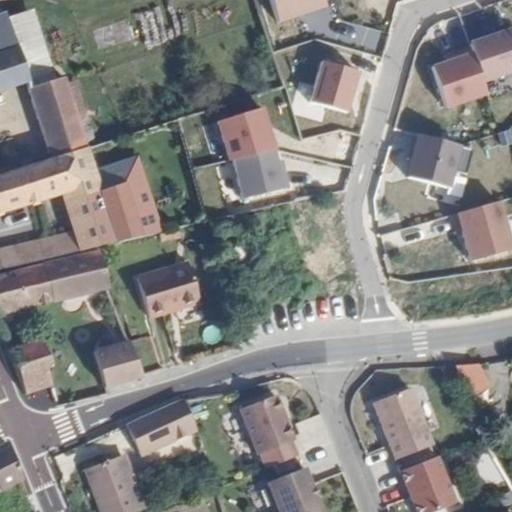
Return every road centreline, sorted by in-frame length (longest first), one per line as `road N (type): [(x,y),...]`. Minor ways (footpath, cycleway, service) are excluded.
road 1 (residential): [(448,0),(421,9),(402,28),(350,211),(383,345)]
road 2 (tertiary): [(21,436),(257,361),(327,350)]
road 3 (residential): [(369,511),(331,416),(327,350)]
road 4 (tertiary): [(383,345),(511,329)]
